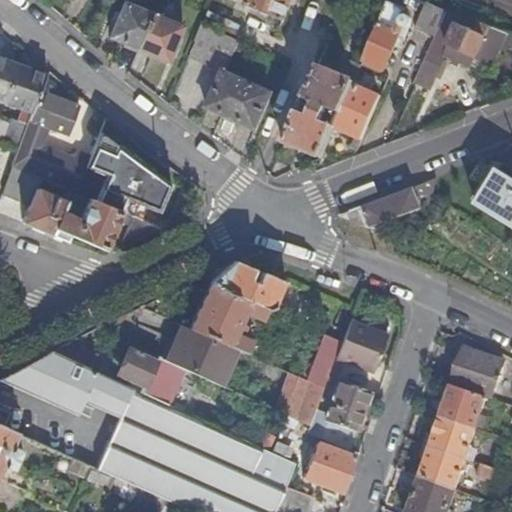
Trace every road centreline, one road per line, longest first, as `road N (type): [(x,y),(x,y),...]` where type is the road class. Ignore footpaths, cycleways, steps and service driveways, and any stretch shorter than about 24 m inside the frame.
road 1 (residential): [(265,215),(0,2)]
road 2 (residential): [(511,119),(265,215)]
road 3 (residential): [(364,511),(436,296)]
road 4 (residential): [(265,215),(436,296)]
road 5 (residential): [(265,215),(102,292)]
